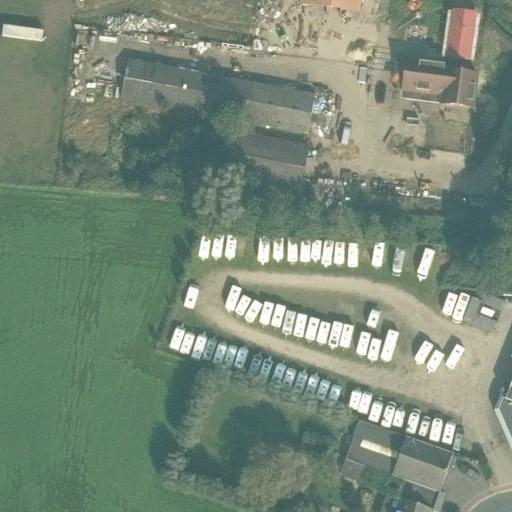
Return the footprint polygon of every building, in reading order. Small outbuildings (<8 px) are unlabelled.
[(299,0),(299,6),(360,13),(361,0),(299,0)] [(452,12),(446,58),(469,61),(475,16),(452,12)] [(440,105),(452,107),(472,109),(476,76),(446,72),(447,62),(408,57),(403,91),(442,96),(440,105)] [(127,60),(119,99),(237,123),(307,135),(313,95),(127,60)] [(308,150),(232,135),(224,178),(299,193),(308,150)] [(511,383),(505,400),(502,399),(497,411),(510,442),(511,445),(511,383)] [(365,467),(405,481),(439,494),(453,455),(434,449),(361,423),(342,478),(359,483),(365,467)] [(387,496),(380,511),(426,511),(427,510),(431,511),(438,511),(445,496),(439,494),(405,481),(398,500),(387,496)]
